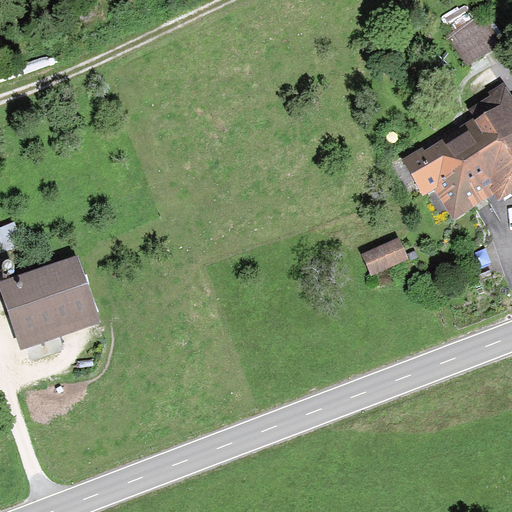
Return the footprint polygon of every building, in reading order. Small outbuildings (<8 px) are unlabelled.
[(500,45),(483,16),(449,35),(466,65),(500,45)] [(422,147),(401,161),(424,196),(434,190),(454,221),(495,195),(499,202),(511,193),(511,96),(503,83),(488,93),(490,96),(469,110),(474,118),(424,150),(422,147)] [(11,223),(0,227),(0,255),(20,249),(11,223)] [(399,239),(363,257),(373,276),(408,258),(399,239)] [(75,264),(3,288),(23,346),(95,322),(75,264)]
